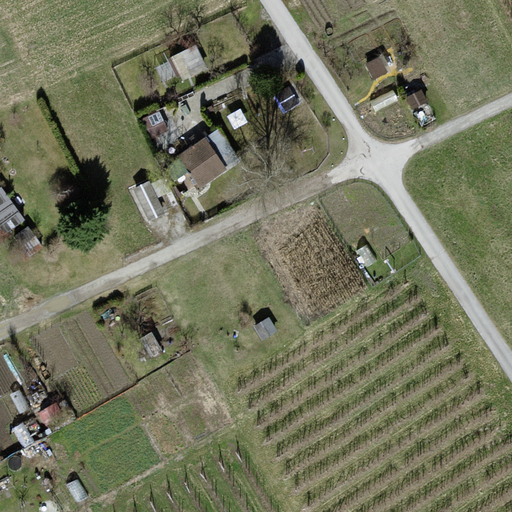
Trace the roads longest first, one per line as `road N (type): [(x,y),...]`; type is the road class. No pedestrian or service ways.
road 1 (residential): [(371,159),(0,332)]
road 2 (residential): [(371,159),(511,371)]
road 3 (residential): [(267,0),(371,159)]
road 4 (residential): [(511,96),(371,159)]
